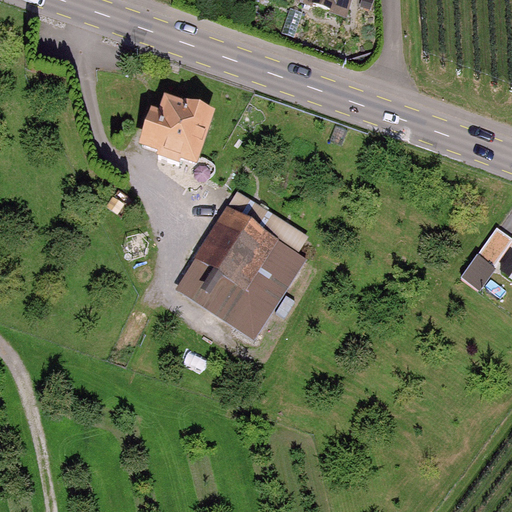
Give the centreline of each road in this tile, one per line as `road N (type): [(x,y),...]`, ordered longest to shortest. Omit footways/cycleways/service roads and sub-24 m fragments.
road 1 (primary): [(511,160),(58,0)]
road 2 (track): [(0,342),(28,391),(58,511)]
